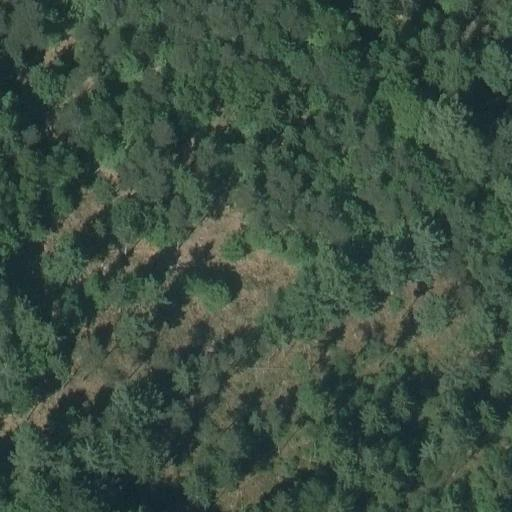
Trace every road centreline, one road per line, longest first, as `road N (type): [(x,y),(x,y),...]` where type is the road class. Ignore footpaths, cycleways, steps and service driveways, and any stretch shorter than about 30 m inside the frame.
road 1 (track): [(0,478),(457,215)]
road 2 (track): [(511,278),(274,0)]
road 3 (track): [(0,213),(310,42)]
